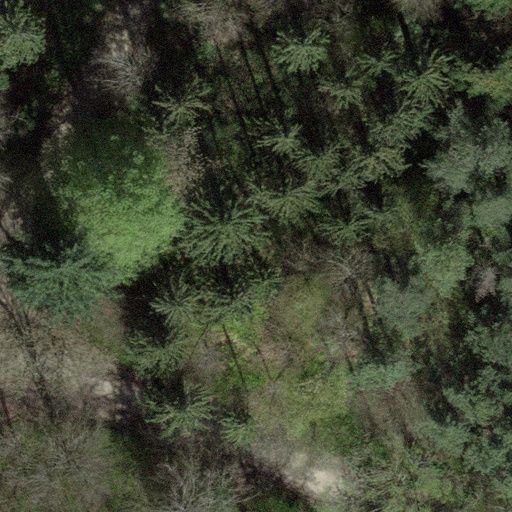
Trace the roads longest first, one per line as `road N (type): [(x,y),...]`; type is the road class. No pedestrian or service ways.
road 1 (track): [(0,348),(391,511)]
road 2 (track): [(0,298),(178,0)]
